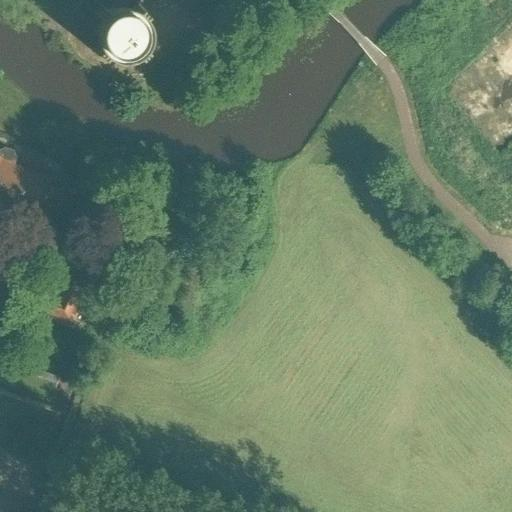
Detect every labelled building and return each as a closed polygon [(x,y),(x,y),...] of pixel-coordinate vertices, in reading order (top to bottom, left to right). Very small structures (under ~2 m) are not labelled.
[(145,49),(141,45),(140,44),(139,42),(138,39),(138,37),(139,35),(140,33),(140,30),(140,28),(140,25),(138,21),(138,19),(139,17),(139,15),(144,10),(138,3),(134,7),(132,8),(130,9),(128,9),(125,9),(121,7),(119,7),(116,7),(114,8),(112,8),(110,9),(108,9),(106,9),(104,8),(102,7),(98,3),(91,10),(95,14),(96,16),(97,18),(97,20),(97,22),(96,26),(95,29),(95,31),(96,33),(96,36),(97,38),(98,40),(97,42),(96,44),(95,46),(91,50),(98,57),(102,53),(103,52),(105,51),(108,51),(110,51),(112,51),(114,52),(117,52),(119,53),(121,52),(126,51),(128,50),(130,51),(132,52),(133,53),(137,57),(145,49)] [(511,26),(501,36),(511,47),(511,26)] [(511,47),(501,36),(473,64),(511,105),(511,47)] [(511,137),(511,105),(473,64),(444,92),(445,93),(499,150),(511,137)] [(48,220),(54,205),(48,203),(56,179),(13,164),(16,158),(12,150),(5,148),(0,150),(0,208),(40,222),(42,218),(48,220)] [(91,309),(98,293),(61,279),(54,295),(49,293),(42,311),(72,323),(74,318),(88,324),(93,310),(91,309)]
